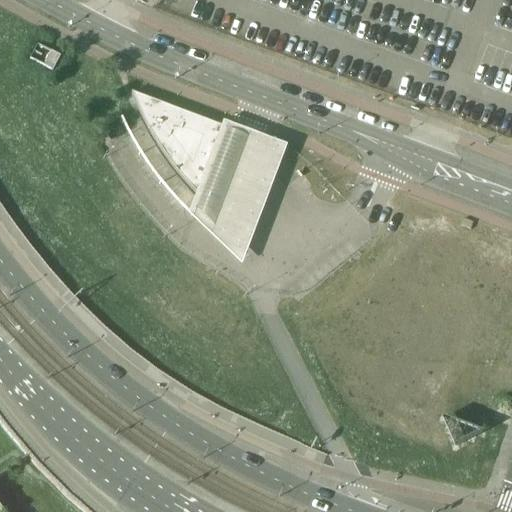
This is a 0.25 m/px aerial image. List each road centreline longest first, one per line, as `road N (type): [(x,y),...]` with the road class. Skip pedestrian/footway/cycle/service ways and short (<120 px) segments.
road 1 (secondary): [(353,511),(241,466),(173,426),(69,341),(0,263)]
road 2 (unclassified): [(393,152),(85,22)]
road 3 (secondary): [(0,367),(90,461),(162,511)]
road 4 (residential): [(511,201),(393,152)]
